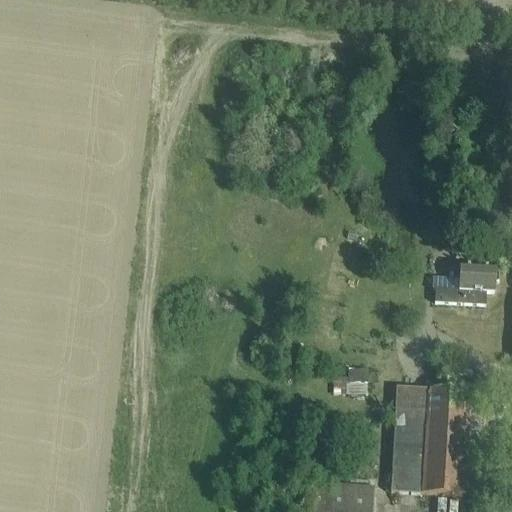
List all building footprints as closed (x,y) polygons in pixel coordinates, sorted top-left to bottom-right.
[(348,234),(347,240),(355,242),(357,236),(348,234)] [(433,281),(433,293),(435,293),(434,307),(485,310),(486,297),(494,297),(495,287),(499,286),(499,277),(495,275),(495,272),(460,270),(460,282),(433,281)] [(299,349),(294,373),(303,375),(308,351),(299,349)] [(349,372),(348,388),(366,389),(367,373),(349,372)] [(421,497),(427,392),(396,390),(391,495),(421,497)] [(427,392),(421,497),(465,499),(470,394),(427,392)] [(307,490),(305,511),(372,511),(374,491),(308,486),(305,486),(305,490),(307,490)] [(275,502),(274,511),(285,511),(286,503),(275,502)]
